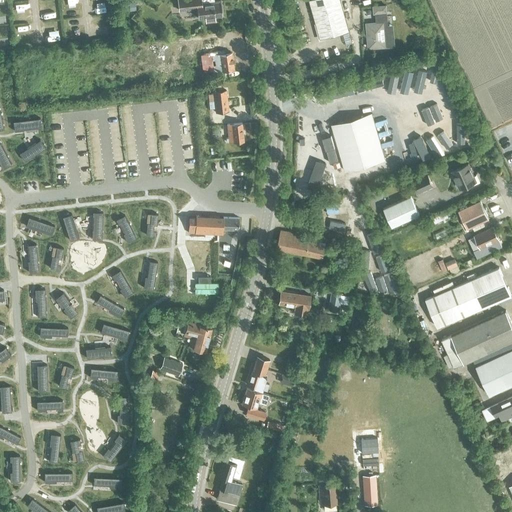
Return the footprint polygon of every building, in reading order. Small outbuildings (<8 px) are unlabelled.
[(219,15),(217,1),(199,3),(198,0),(175,0),(177,10),(194,8),(195,18),(203,17),(204,21),(212,20),(212,16),(219,15)] [(339,0),(309,0),(320,39),(348,31),(339,0)] [(417,10),(421,18),(426,16),(422,7),(417,10)] [(366,24),(368,48),(375,48),(375,46),(385,45),(383,27),(387,26),(386,18),(376,19),(376,23),(366,24)] [(231,52),(219,54),(216,38),(192,42),(194,55),(200,54),(203,74),(233,69),(231,52)] [(131,55),(142,60),(146,51),(135,47),(131,55)] [(148,65),(150,77),(167,74),(165,62),(148,65)] [(172,75),(173,83),(185,82),(184,74),(172,75)] [(215,90),(217,111),(230,110),(227,89),(215,90)] [(157,102),(161,172),(197,170),(197,161),(193,100),(157,102)] [(330,125),(343,170),(384,159),(371,114),(330,125)] [(225,138),(226,141),(243,139),(241,123),(226,124),(228,137),(225,138)] [(211,128),(213,142),(223,141),(222,125),(216,125),(216,127),(211,128)] [(476,174),(474,175),(468,163),(451,171),(459,188),(471,183),(472,185),(479,182),(476,174)] [(411,182),(417,194),(433,186),(427,174),(411,182)] [(383,208),(391,226),(419,214),(411,195),(383,208)] [(458,210),(467,228),(488,218),(480,200),(458,210)] [(433,216),(436,222),(452,214),(449,209),(433,216)] [(237,229),(237,217),(195,215),(195,217),(190,216),(189,228),(194,228),(194,233),(222,234),(222,228),(237,229)] [(109,246),(129,247),(129,217),(109,217),(109,246)] [(494,246),(500,244),(493,227),(474,235),(480,248),(492,242),(494,246)] [(277,247),(323,257),(325,243),(318,241),(318,238),(309,236),(310,235),(280,230),(277,247)] [(138,251),(163,251),(163,237),(138,236),(138,251)] [(213,255),(222,256),(222,245),(214,244),(213,255)] [(472,257),(475,264),(481,262),(478,255),(472,257)] [(445,262),(448,270),(458,266),(454,258),(445,262)] [(438,260),(443,272),(447,270),(442,259),(438,260)] [(425,299),(437,326),(511,295),(499,267),(425,299)] [(296,301),(303,302),(305,294),(279,290),(276,301),(292,305),(295,305),(296,301)] [(328,310),(338,312),(341,296),(331,294),(328,310)] [(511,323),(505,310),(441,339),(448,354),(443,356),(449,367),(453,365),(454,367),(473,359),(511,340),(511,323)] [(191,340),(207,345),(212,328),(197,324),(188,321),(184,332),(193,336),(191,340)] [(357,345),(365,346),(367,338),(358,337),(357,345)] [(511,347),(511,340),(473,359),(475,364),(511,347)] [(511,347),(475,364),(489,394),(511,383),(511,347)] [(247,384),(266,391),(269,384),(264,382),(265,378),(263,378),(269,360),(255,355),(249,370),(252,371),(247,384)] [(164,357),(159,369),(166,371),(178,375),(182,363),(170,359),(164,357)] [(268,375),(279,378),(281,373),(270,369),(268,375)] [(288,375),(286,383),(292,385),(294,377),(288,375)] [(257,401),(265,404),(268,396),(246,388),(241,403),(247,405),(245,413),(261,419),(264,410),(255,407),(257,401)] [(511,395),(490,406),(495,416),(511,408),(511,395)] [(469,407),(471,413),(483,407),(481,401),(469,407)] [(266,426),(282,430),(284,424),(268,420),(266,426)] [(361,439),(362,453),(378,451),(377,437),(361,439)] [(362,458),(363,465),(378,464),(378,457),(362,458)] [(217,499),(237,504),(239,493),(242,483),(230,480),(234,463),(222,460),(218,478),(222,479),(217,499)] [(494,471),(500,483),(510,478),(504,466),(494,471)] [(363,475),(365,505),(377,504),(375,474),(363,475)] [(335,484),(319,485),(320,501),(323,501),(324,504),(325,511),(336,510),(335,503),(336,503),(335,484)]
